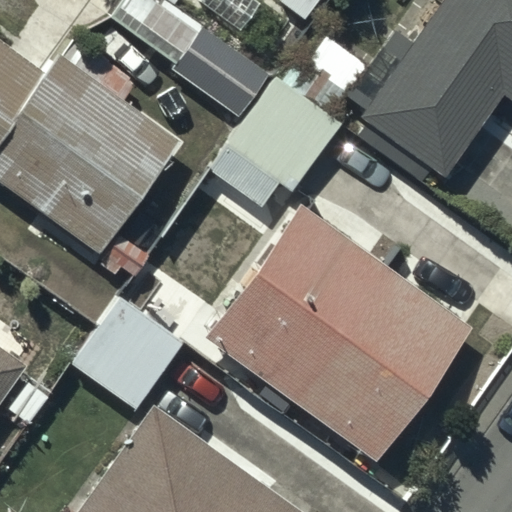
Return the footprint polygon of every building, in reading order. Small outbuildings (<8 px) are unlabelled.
[(263,5),(255,0),(207,0),(200,12),(239,39),(263,5)] [(320,0),(282,0),(279,4),(305,22),(320,0)] [(511,0),(449,0),(414,50),(396,38),(347,107),(363,119),(358,126),(442,186),(502,103),(511,110),(511,0)] [(202,31),(171,73),(236,122),(268,81),(202,31)] [(0,43),(0,182),(104,257),(184,148),(62,60),(49,78),(0,43)] [(340,129),(278,85),(213,173),(261,208),(278,184),(292,194),(340,129)] [(300,213),(203,344),(375,470),(471,340),(300,213)] [(177,346),(119,307),(72,377),(131,416),(177,346)] [(0,354),(0,405),(24,373),(0,354)] [(49,395),(31,382),(8,413),(27,426),(49,395)] [(292,511),(154,411),(79,511),(292,511)]
